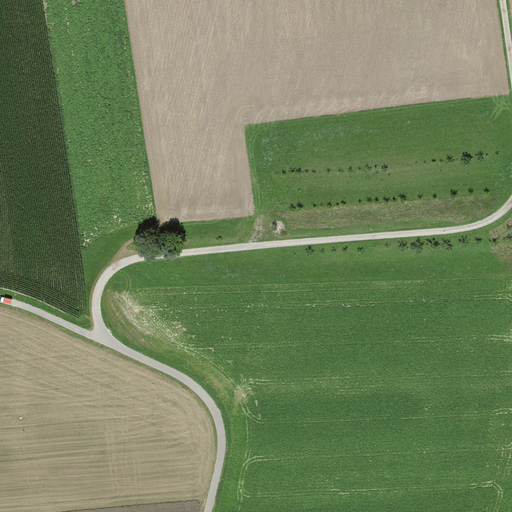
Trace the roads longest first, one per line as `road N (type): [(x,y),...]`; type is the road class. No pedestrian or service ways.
road 1 (track): [(104,340),(96,294),(124,261),(469,228),(511,202)]
road 2 (track): [(208,511),(222,441),(209,401),(171,371),(104,340)]
